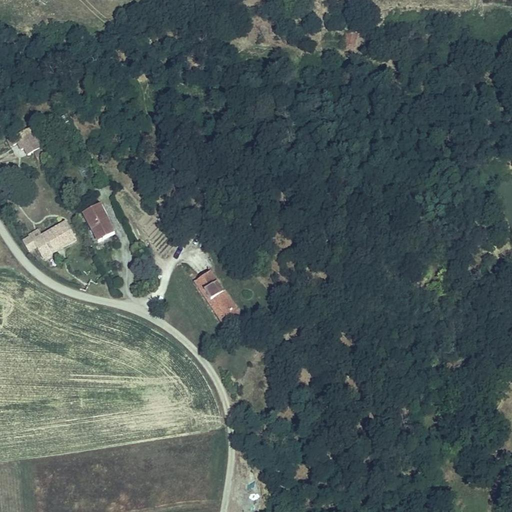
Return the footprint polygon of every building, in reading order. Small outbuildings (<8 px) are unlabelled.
[(355,47),(357,32),(345,31),(344,46),(355,47)] [(27,155),(40,146),(34,137),(20,146),(27,155)] [(97,204),(81,213),(98,240),(114,232),(97,204)] [(63,224),(30,242),(39,259),(72,240),(63,224)] [(221,323),(237,311),(225,293),(224,294),(218,285),(219,285),(211,274),(195,285),(221,323)] [(241,318),(237,311),(221,323),(225,329),(241,318)]
